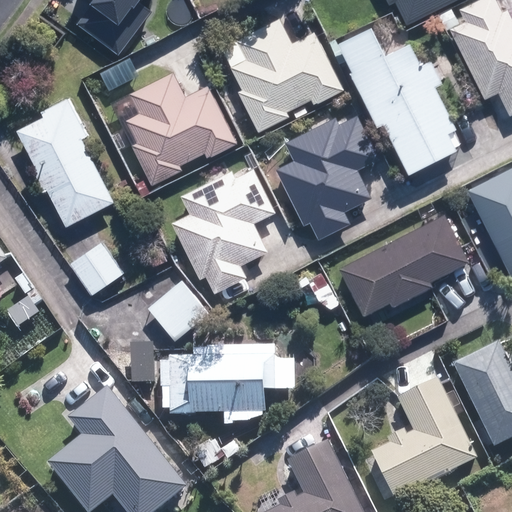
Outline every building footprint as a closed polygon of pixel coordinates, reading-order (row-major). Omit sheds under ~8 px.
[(158,0),(113,0),(145,20),(158,0)] [(391,0),(393,3),(399,0),(410,23),(457,0),(391,0)] [(506,9),(501,0),(477,0),(463,7),(469,19),(453,26),(488,97),(503,90),(511,108),(511,7),(506,9)] [(296,40),(284,17),(226,44),(246,88),(242,90),(262,131),(294,116),(291,110),(316,98),(319,103),(348,89),(319,29),(296,40)] [(377,25),(344,41),(358,69),(355,71),(382,124),(388,121),(414,173),(463,148),(454,132),(463,127),(442,86),(448,82),(436,58),(427,62),(416,41),(391,53),(377,25)] [(189,94),(177,69),(134,91),(144,110),(129,117),(141,141),(136,144),(156,184),(187,169),(185,163),(209,151),(212,157),(243,141),(214,82),(189,94)] [(71,224),(120,200),(87,135),(92,133),(73,95),(46,108),(48,114),(23,126),(43,166),(38,168),(48,189),(53,187),(71,224)] [(384,157),(362,113),(343,122),(340,115),(288,141),(297,159),(280,168),(308,224),(314,221),(323,239),(355,223),(349,210),(376,197),(362,168),(384,157)] [(279,209),(258,167),(240,175),(237,168),(185,193),(194,211),(176,220),(204,278),(211,275),(219,292),(252,276),(245,262),(273,249),(258,220),(279,209)] [(511,170),(469,192),(511,274),(511,170)] [(436,280),(474,260),(448,212),(344,266),(369,314),(395,300),(398,305),(438,284),(436,280)] [(128,271),(106,239),(74,261),(96,292),(128,271)] [(0,267),(12,259),(0,240),(0,304),(7,300),(0,288),(0,267)] [(213,311),(186,278),(153,305),(180,338),(213,311)] [(511,359),(503,341),(459,363),(500,447),(511,441),(511,359)] [(158,343),(133,342),(131,377),(156,379),(158,343)] [(200,346),(200,356),(175,356),(175,361),(166,361),(166,409),(176,409),(176,414),(271,414),(271,390),(301,390),(301,354),(281,354),(281,345),(200,346)] [(2,373),(0,375),(0,402),(16,389),(2,373)] [(402,397),(419,431),(377,451),(400,499),(483,459),(444,377),(402,397)] [(75,405),(63,415),(52,402),(19,430),(30,443),(28,445),(85,511),(98,511),(138,479),(75,405)] [(292,459),(309,495),(271,511),(368,511),(334,439),(292,459)] [(179,454),(147,481),(172,511),(178,511),(208,488),(179,454)]
